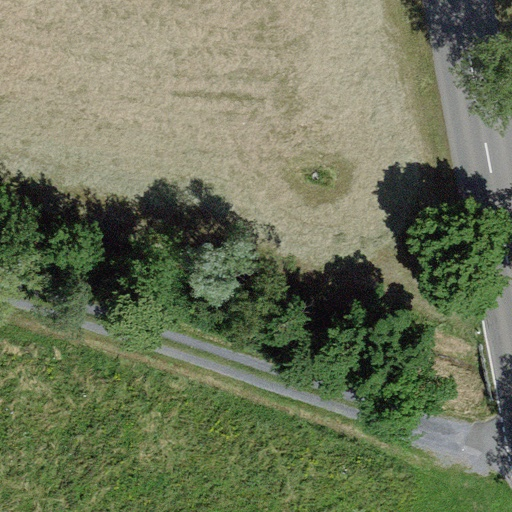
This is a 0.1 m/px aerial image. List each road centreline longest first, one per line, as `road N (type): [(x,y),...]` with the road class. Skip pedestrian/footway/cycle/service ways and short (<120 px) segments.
road 1 (track): [(0,287),(511,434)]
road 2 (primary): [(459,0),(511,284)]
